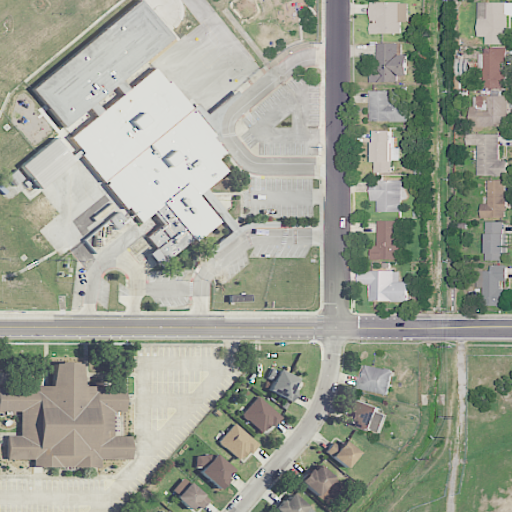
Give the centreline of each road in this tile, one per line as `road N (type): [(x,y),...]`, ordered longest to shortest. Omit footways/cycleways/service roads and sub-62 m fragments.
road 1 (residential): [(342,0),(331,379),(307,431),(236,511)]
road 2 (tertiary): [(511,329),(0,330)]
